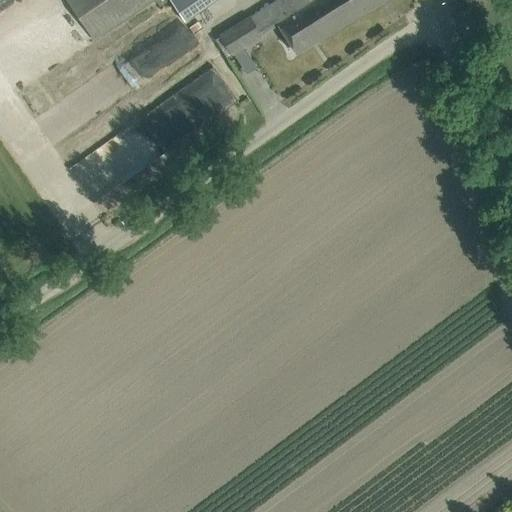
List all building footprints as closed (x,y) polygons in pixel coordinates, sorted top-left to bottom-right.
[(66,0),(95,41),(154,0),(155,0),(160,6),(167,1),(166,0),(66,0)] [(186,0),(194,11),(210,0),(186,0)] [(316,40),(290,0),(279,0),(250,18),(222,36),(232,53),(279,24),(297,52),(316,40)] [(290,0),(316,40),(381,0),(290,0)] [(97,76),(112,101),(156,73),(141,49),(97,76)] [(216,71),(65,163),(98,217),(186,164),(173,143),(237,104),(216,71)]
